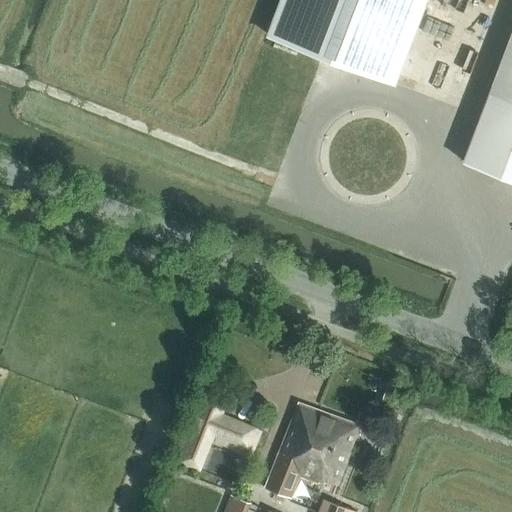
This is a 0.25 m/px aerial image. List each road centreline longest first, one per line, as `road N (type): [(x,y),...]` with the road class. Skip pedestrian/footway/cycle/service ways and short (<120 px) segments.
road 1 (tertiary): [(511,370),(0,175)]
road 2 (unknown): [(445,345),(473,278),(437,121),(461,0)]
